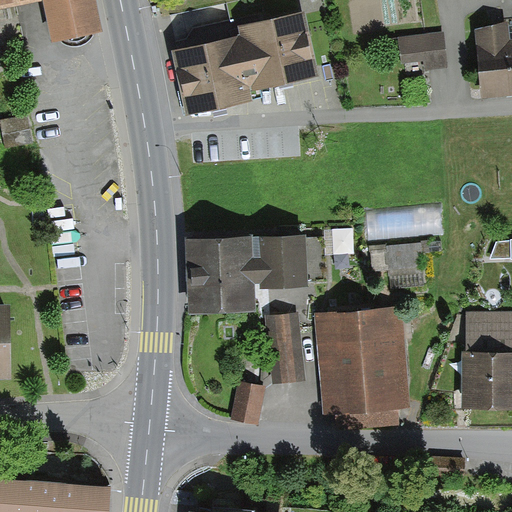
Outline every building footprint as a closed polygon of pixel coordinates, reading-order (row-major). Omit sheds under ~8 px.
[(0,0),(0,4),(21,0),(44,0),(51,34),(102,24),(96,0),(0,0)] [(511,22),(475,27),(484,100),(511,96),(511,22)] [(300,32),(181,50),(191,117),(310,98),(300,32)] [(450,33),(402,39),(406,71),(454,65),(450,33)] [(369,207),(369,234),(422,235),(423,208),(369,207)] [(337,261),(354,261),(355,226),(338,225),(337,261)] [(308,226),(189,230),(192,302),(256,300),(255,279),(309,278),(308,226)] [(425,240),(392,242),(395,295),(427,293),(425,240)] [(0,379),(12,379),(10,304),(0,303),(0,379)] [(298,308),(266,312),(274,380),(306,377),(298,308)] [(410,310),(322,314),(326,405),(414,401),(410,310)] [(511,318),(462,320),(464,405),(511,404),(511,318)] [(266,383),(240,379),(233,415),(259,419),(266,383)] [(106,511),(109,477),(0,469),(0,511),(106,511)]
